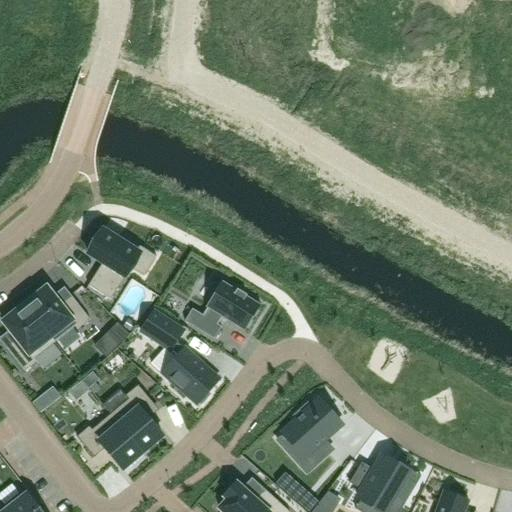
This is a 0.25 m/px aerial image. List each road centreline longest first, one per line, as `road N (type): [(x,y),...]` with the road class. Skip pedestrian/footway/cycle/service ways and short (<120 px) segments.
road 1 (residential): [(511,262),(182,73),(192,0)]
road 2 (residential): [(0,244),(70,172),(118,0)]
road 3 (residential): [(307,350),(257,367),(198,438),(117,511)]
road 4 (residential): [(307,350),(407,439),(511,481)]
road 5 (residential): [(97,511),(0,391)]
